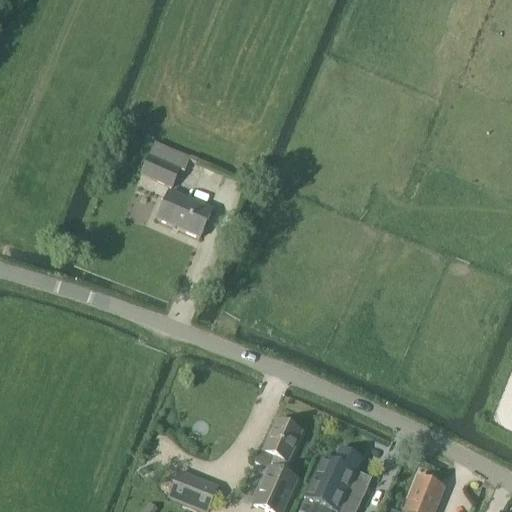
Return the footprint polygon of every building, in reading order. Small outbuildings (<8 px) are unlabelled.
[(190,161),(154,145),(148,158),(184,175),(190,161)] [(170,190),(177,173),(146,160),(139,177),(170,190)] [(211,213),(168,194),(155,222),(199,241),(211,213)] [(269,474),(295,485),(296,483),(281,476),(299,435),(277,426),(264,455),(259,453),(253,465),(270,472),(269,474)] [(362,462),(339,452),(331,469),(321,465),(317,463),(301,500),(303,501),(298,511),(356,511),(367,489),(353,482),(362,462)] [(282,511),(295,485),(269,474),(253,510),(256,511),(282,511)] [(189,511),(207,511),(215,491),(175,476),(165,503),(189,511)] [(404,511),(433,511),(442,491),(417,481),(404,511)]
